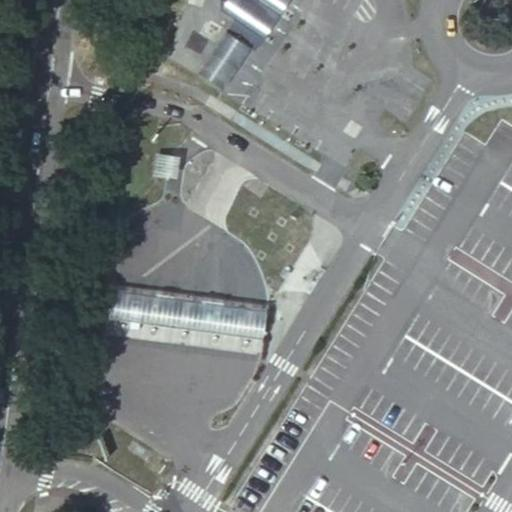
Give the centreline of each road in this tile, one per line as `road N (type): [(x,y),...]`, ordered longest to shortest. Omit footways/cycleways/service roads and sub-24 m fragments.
road 1 (tertiary): [(53,44),(0,470)]
road 2 (unclassified): [(431,0),(429,23),(444,57),(478,78),(511,76)]
